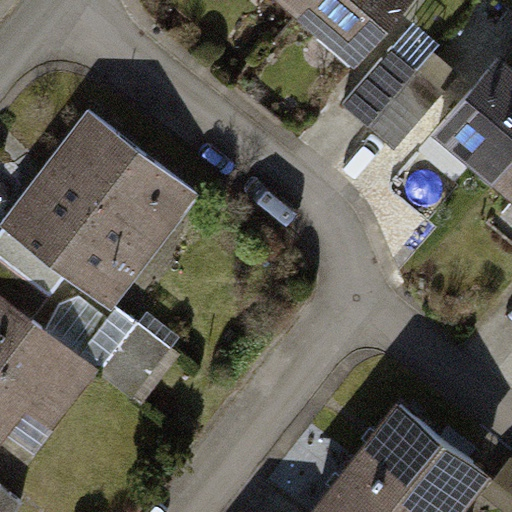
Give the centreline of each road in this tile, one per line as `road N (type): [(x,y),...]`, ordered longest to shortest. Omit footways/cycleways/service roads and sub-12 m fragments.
road 1 (residential): [(362,279),(51,2)]
road 2 (residential): [(187,511),(362,279)]
road 3 (residential): [(511,405),(362,279)]
